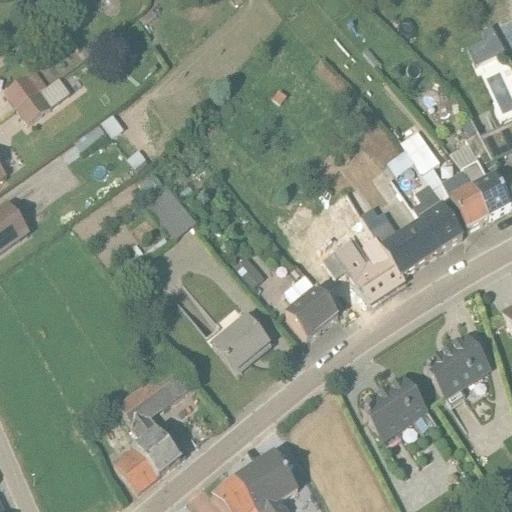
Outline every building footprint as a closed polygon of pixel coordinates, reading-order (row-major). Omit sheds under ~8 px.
[(468,50),(476,68),(505,55),(494,30),(483,35),(486,42),(468,50)] [(15,116),(45,93),(33,76),(2,99),(15,116)] [(57,84),(45,93),(15,116),(26,131),(68,101),(57,84)] [(511,212),(511,125),(478,142),(492,167),(511,158),(511,182),(495,189),(509,214),(511,212)] [(467,150),(480,174),(492,167),(478,142),(470,127),(462,132),(467,142),(464,144),(467,150)] [(79,157),(104,141),(97,131),(73,148),(73,149),(79,157)] [(412,132),(395,143),(404,156),(413,169),(423,185),(440,211),(448,205),(465,238),(488,225),(461,177),(440,188),(431,175),(438,170),(412,132)] [(448,160),(460,175),(461,177),(488,225),(509,214),(495,189),(491,182),(486,185),(480,174),(467,150),(448,160)] [(413,169),(404,156),(386,168),(394,181),(413,169)] [(410,216),(438,258),(461,243),(440,211),(423,185),(410,194),(414,201),(413,201),(419,209),(410,216)] [(194,227),(167,194),(146,212),(173,244),(194,227)] [(350,196),(340,199),(349,223),(359,219),(350,196)] [(0,214),(0,257),(27,238),(7,210),(0,214)] [(371,214),(360,222),(400,283),(438,258),(418,229),(398,242),(382,219),(376,222),(371,214)] [(375,306),(403,288),(360,222),(350,228),(365,253),(361,255),(368,266),(364,268),(350,247),(320,265),(333,284),(345,276),(368,311),(375,306)] [(150,255),(145,249),(136,257),(137,258),(126,267),(130,271),(150,255)] [(262,284),(244,263),(232,273),(249,295),(262,284)] [(336,323),(303,282),(283,298),(294,311),(284,320),(306,347),(336,323)] [(511,311),(500,318),(511,340),(511,311)] [(209,349),(235,382),(270,353),(243,321),(209,349)] [(490,378),(465,341),(420,372),(448,414),(463,404),(459,399),(490,378)] [(196,393),(170,355),(168,356),(167,355),(161,359),(161,361),(142,374),(143,376),(136,381),(142,388),(148,384),(151,388),(115,414),(132,440),(138,448),(112,470),(136,500),(179,466),(149,426),(196,393)] [(434,434),(402,386),(359,415),(382,449),(410,431),(419,444),(434,434)] [(509,457),(511,455),(511,439),(503,445),(509,457)] [(286,478),(280,468),(258,468),(233,485),(250,511),(279,511),(278,510),(297,497),(285,479),(286,478)] [(250,511),(233,485),(211,503),(218,511),(250,511)]
